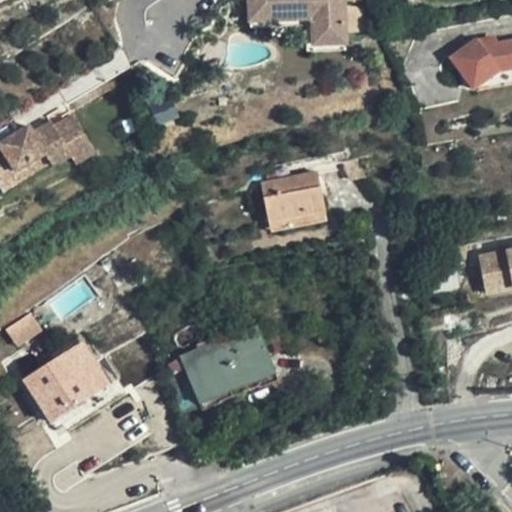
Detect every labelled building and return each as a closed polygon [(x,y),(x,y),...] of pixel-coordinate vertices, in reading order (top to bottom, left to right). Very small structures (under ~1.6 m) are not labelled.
[(248,0),(249,21),(310,21),(311,46),(344,46),(343,0),(248,0)] [(310,21),(249,21),(248,28),(304,27),(306,52),(345,52),(344,46),(311,46),(310,21)] [(475,38),(448,56),(471,89),(475,86),(498,70),(511,67),(511,39),(480,45),(475,38)] [(475,86),(476,88),(511,82),(511,67),(498,70),(475,86)] [(26,128),(0,143),(0,150),(13,173),(42,155),(47,164),(51,170),(68,159),(73,168),(93,155),(71,118),(50,130),(47,124),(30,134),(26,128)] [(0,150),(0,192),(47,164),(42,155),(13,173),(0,150)] [(322,186),(319,173),(262,183),(265,198),(270,225),(326,214),(322,186)] [(328,222),(326,214),(270,225),(272,232),(328,222)] [(511,246),(478,252),(485,295),(511,290),(511,246)] [(43,330),(32,314),(8,329),(19,346),(43,330)] [(275,373),(258,327),(182,357),(201,403),(275,373)] [(383,341),(346,334),(344,343),(351,371),(387,363),(383,341)] [(111,384),(84,342),(25,381),(52,422),(111,384)] [(156,472),(150,454),(94,474),(100,493),(152,474),(156,472)]
